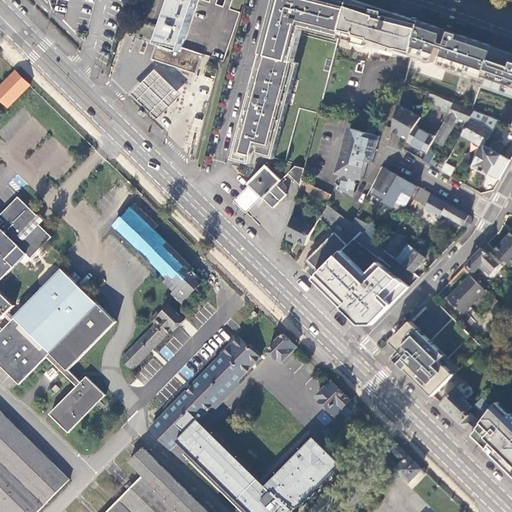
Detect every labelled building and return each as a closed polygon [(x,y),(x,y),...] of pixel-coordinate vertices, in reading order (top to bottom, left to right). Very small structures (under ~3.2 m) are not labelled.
[(203,54),(225,61),(240,11),(206,0),(171,0),(159,43),(182,51),(183,47),(203,54)] [(348,2),(339,0),(273,0),(233,159),(251,164),(256,145),(259,146),(257,153),(275,158),(299,63),(294,62),(301,35),(302,28),(336,36),(336,34),(339,35),(340,33),(348,2)] [(348,2),(340,33),(354,37),(353,42),(396,52),(403,54),(411,56),(421,21),(410,17),(391,11),(390,16),(383,14),(384,11),(348,2)] [(483,82),(495,46),(421,21),(411,56),(483,82)] [(197,72),(203,54),(183,47),(182,51),(159,43),(154,57),(197,72)] [(511,51),(495,46),(483,82),(511,92),(511,116),(509,124),(511,125),(511,51)] [(132,92),(158,117),(164,111),(174,101),(182,94),(155,69),(149,75),(138,86),(132,92)] [(0,98),(8,106),(30,84),(16,71),(0,87),(0,98)] [(439,111),(448,115),(455,103),(430,93),(426,101),(441,106),(439,111)] [(470,118),(475,111),(472,110),(455,103),(448,115),(439,131),(434,141),(442,146),(457,117),(469,121),(470,118)] [(421,118),(399,105),(393,128),(392,130),(409,139),(420,120),(421,118)] [(471,118),(462,135),(484,146),(485,145),(499,119),(475,111),(470,118),(471,118)] [(439,131),(420,120),(409,139),(407,142),(427,153),(429,149),(434,141),(439,131)] [(392,130),(393,128),(383,125),(381,132),(391,135),(392,130)] [(338,173),(342,174),(359,179),(363,180),(368,161),(372,163),(377,145),(379,136),(366,133),(349,128),(347,137),(338,173)] [(502,155),(485,145),(484,146),(474,165),(497,180),(504,169),(508,159),(502,155)] [(427,153),(423,160),(435,166),(437,162),(432,160),(436,153),(429,149),(427,153)] [(441,161),(437,168),(442,170),(445,164),(441,161)] [(445,164),(442,170),(451,176),(455,168),(446,163),(445,164)] [(263,200),(265,198),(275,208),(288,194),(278,184),(281,180),(267,166),(248,186),(249,187),(261,199),(263,200)] [(296,167),(289,174),(301,185),(302,180),(305,169),(296,167)] [(372,192),(385,199),(399,175),(386,167),(372,192)] [(359,179),(342,174),(340,179),(344,180),(358,184),(359,179)] [(412,196),(418,186),(399,175),(385,199),(384,201),(394,206),(403,191),(412,196)] [(309,183),(302,180),(301,185),(301,187),(328,201),(332,194),(309,183)] [(359,184),(358,184),(344,180),(342,188),(347,192),(352,196),(357,191),(359,184)] [(242,194),(237,200),(249,212),(255,206),(261,199),(249,187),(242,194)] [(421,202),(427,191),(421,187),(415,199),(421,202)] [(434,194),(427,191),(421,202),(427,205),(427,206),(434,194)] [(471,216),(434,194),(427,206),(427,205),(425,209),(441,218),(443,213),(468,227),(471,223),(471,216)] [(0,321),(5,316),(9,312),(15,306),(0,290),(0,283),(16,268),(7,259),(20,246),(32,258),(53,237),(40,225),(44,220),(19,198),(1,217),(5,222),(0,227),(0,226),(0,321)] [(319,248),(333,260),(342,251),(362,230),(353,223),(327,203),(319,218),(334,232),(319,248)] [(194,270),(131,208),(115,224),(151,260),(168,277),(164,281),(174,290),(171,294),(181,305),(201,285),(198,282),(201,279),(193,271),(194,270)] [(315,226),(293,215),(288,236),(306,245),(315,226)] [(371,225),(357,217),(353,223),(362,230),(366,233),(371,225)] [(366,233),(371,238),(377,229),(371,225),(366,233)] [(402,235),(396,231),(386,249),(414,272),(425,257),(409,243),(402,251),(399,249),(401,247),(409,237),(402,235)] [(503,257),(511,265),(511,231),(495,250),(503,257)] [(495,250),(487,243),(467,264),(475,271),(485,261),(494,270),(500,264),(498,262),(503,257),(495,250)] [(319,248),(309,259),(322,271),(333,260),(319,248)] [(373,328),(413,290),(380,264),(368,275),(342,251),(333,260),(322,271),(318,274),(373,328)] [(0,362),(21,384),(48,357),(52,353),(69,371),(69,370),(116,321),(62,269),(16,319),(12,323),(0,335),(0,362)] [(463,313),(487,290),(471,274),(448,299),(463,313)] [(175,330),(185,319),(171,305),(161,315),(157,312),(150,319),(156,324),(122,359),(132,368),(172,327),(175,330)] [(504,324),(511,315),(511,314),(502,305),(494,314),(504,324)] [(15,318),(9,312),(5,316),(12,323),(16,319),(15,318)] [(431,340),(412,321),(391,341),(400,350),(394,356),(395,358),(433,396),(460,369),(449,358),(471,336),(453,318),(431,340)] [(281,362),(297,346),(284,333),(268,349),(281,362)] [(236,342),(217,361),(238,381),(260,357),(240,337),(236,342)] [(69,371),(52,353),(48,357),(77,386),(81,382),(69,370),(69,371)] [(238,381),(217,361),(198,381),(219,400),(238,381)] [(87,377),(81,382),(77,386),(50,414),(69,433),(106,395),(87,377)] [(504,393),(508,387),(499,380),(495,386),(504,393)] [(219,400),(198,381),(174,405),(151,429),(153,430),(172,449),(179,441),(200,421),(219,400)] [(341,410),(351,400),(333,381),(317,397),(335,416),(341,410)] [(458,387),(441,404),(459,421),(473,407),(463,397),(466,394),(458,387)] [(349,417),(359,407),(351,400),(341,410),(349,417)] [(486,417),(473,435),(475,437),(481,443),(487,449),(492,443),(497,447),(491,453),(503,464),(506,461),(510,465),(507,468),(511,473),(511,415),(510,413),(509,412),(502,406),(500,403),(498,401),(486,417)] [(473,407),(459,421),(473,435),(486,417),(475,405),(473,407)] [(0,510),(2,511),(38,511),(70,480),(0,411),(0,510)] [(202,423),(200,421),(179,441),(190,452),(251,511),(296,511),(341,464),(314,437),(267,486),(202,423)] [(410,481),(422,469),(394,442),(389,447),(404,462),(397,469),(410,481)] [(492,443),(487,449),(491,453),(497,447),(492,443)] [(209,511),(202,504),(168,472),(143,447),(129,462),(143,476),(132,487),(107,511),(209,511)]
